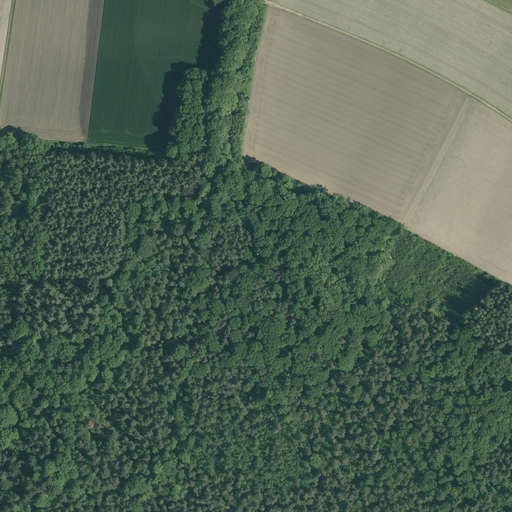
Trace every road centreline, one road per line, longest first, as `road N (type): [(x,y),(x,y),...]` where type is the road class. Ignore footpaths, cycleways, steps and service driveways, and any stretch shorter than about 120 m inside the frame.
road 1 (track): [(240,181),(291,204),(340,271),(371,296),(306,431),(324,479),(305,511)]
road 2 (track): [(165,511),(208,188)]
road 3 (track): [(511,121),(396,55),(258,0)]
road 4 (track): [(208,188),(155,192),(127,206),(121,280),(0,287)]
road 5 (track): [(0,139),(210,153),(218,155),(208,188)]
road 6 (track): [(176,386),(103,428),(69,432),(59,479),(23,511)]
road 7 (track): [(407,511),(495,394),(511,391)]
road 8 (track): [(253,0),(218,155)]
